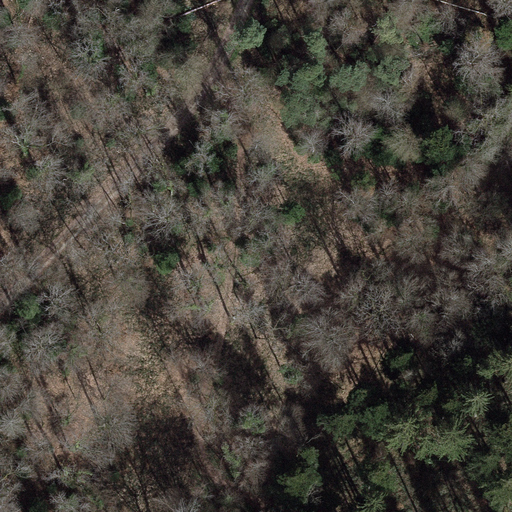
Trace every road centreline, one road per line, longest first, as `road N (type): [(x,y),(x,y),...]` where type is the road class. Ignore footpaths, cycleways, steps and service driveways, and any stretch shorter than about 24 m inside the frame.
road 1 (track): [(239,0),(216,63),(238,133),(242,184),(198,437),(211,471),(232,486),(315,511)]
road 2 (track): [(216,63),(0,301)]
